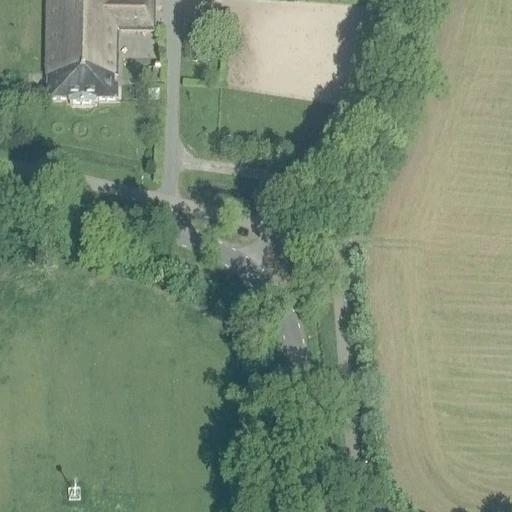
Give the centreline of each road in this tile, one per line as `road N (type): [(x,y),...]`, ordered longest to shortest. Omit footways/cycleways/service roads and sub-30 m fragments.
road 1 (unclassified): [(241,264),(354,169),(382,106),(411,0)]
road 2 (tertiary): [(322,511),(284,313),(241,264)]
road 3 (tertiary): [(241,264),(119,219),(0,210)]
